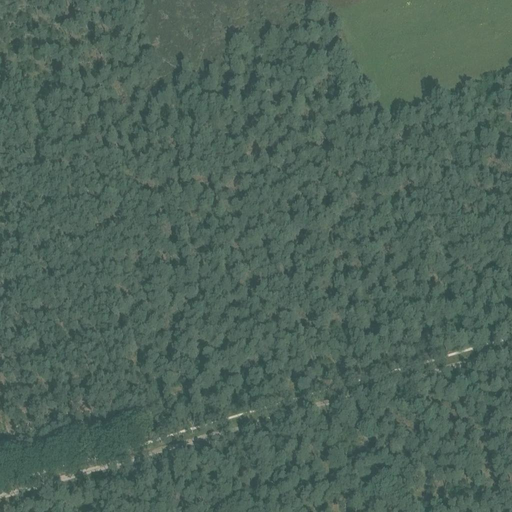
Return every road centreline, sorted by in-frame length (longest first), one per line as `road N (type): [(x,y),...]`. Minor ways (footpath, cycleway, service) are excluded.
road 1 (track): [(511,351),(0,497)]
road 2 (track): [(12,493),(0,349)]
